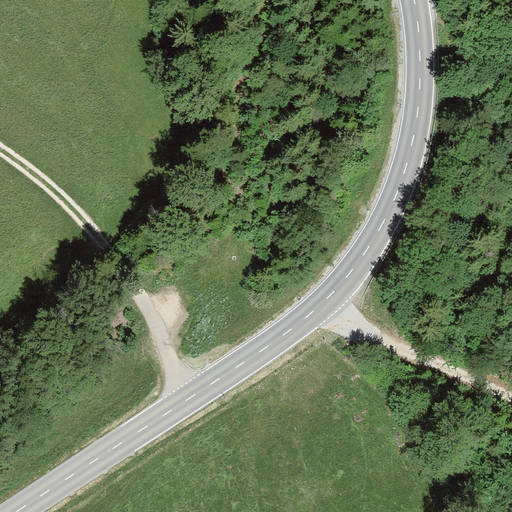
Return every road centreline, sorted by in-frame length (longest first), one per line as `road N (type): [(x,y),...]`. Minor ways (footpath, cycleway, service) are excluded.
road 1 (secondary): [(414,0),(420,77),(413,140),(381,227),(346,279),(263,349),(17,511)]
road 2 (track): [(190,398),(118,263),(79,214),(0,149)]
road 3 (track): [(511,399),(320,305)]
road 4 (track): [(511,187),(463,58),(424,0)]
